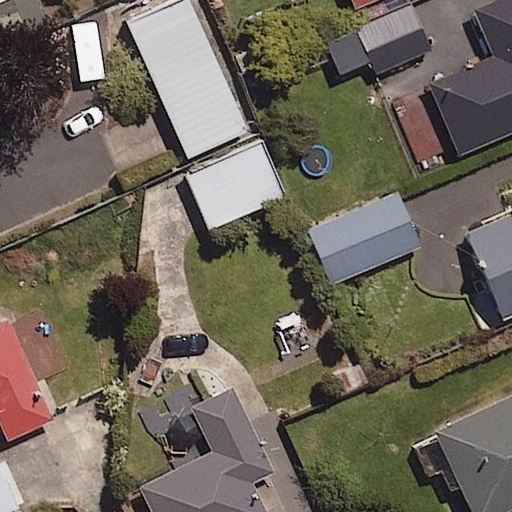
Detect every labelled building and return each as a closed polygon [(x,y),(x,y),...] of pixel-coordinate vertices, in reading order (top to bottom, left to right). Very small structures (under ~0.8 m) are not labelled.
[(242,125),(192,0),(163,0),(129,14),(182,148),(242,125)] [(352,0),(357,10),(381,0),(352,0)] [(426,45),(407,0),(355,21),(373,66),(426,45)] [(511,0),(504,0),(476,12),(497,61),(472,71),(501,139),(511,133),(511,0)] [(281,186),(260,135),(185,167),(206,218),(281,186)] [(417,239),(396,186),(306,223),(328,276),(417,239)] [(511,216),(467,235),(505,322),(511,318),(511,216)] [(54,423),(8,321),(0,324),(0,416),(11,442),(54,423)] [(275,474),(233,390),(193,410),(214,453),(141,489),(152,511),(266,511),(253,485),(275,474)] [(511,511),(511,398),(412,445),(428,481),(442,475),(451,493),(463,487),(474,511),(511,511)] [(0,505),(20,496),(0,452),(0,505)]
